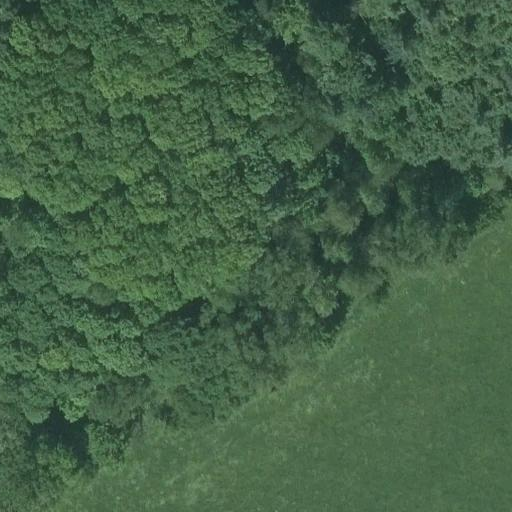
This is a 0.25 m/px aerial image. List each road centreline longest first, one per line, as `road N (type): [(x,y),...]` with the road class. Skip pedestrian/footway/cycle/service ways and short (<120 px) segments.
road 1 (track): [(376,95),(232,219),(101,349),(0,431)]
road 2 (track): [(494,0),(376,95)]
road 3 (track): [(511,134),(376,95)]
